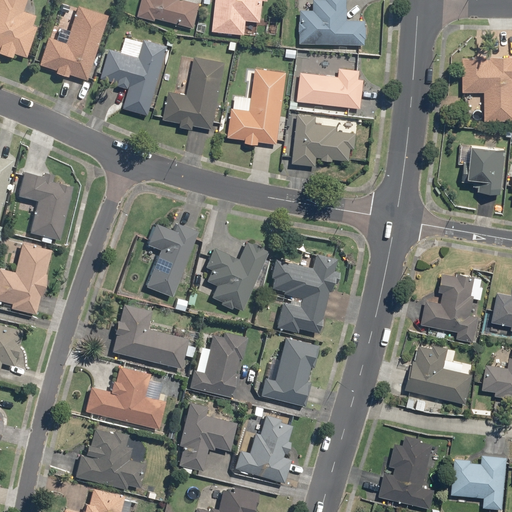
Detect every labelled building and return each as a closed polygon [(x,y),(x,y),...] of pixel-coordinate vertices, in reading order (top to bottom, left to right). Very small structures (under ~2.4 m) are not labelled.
[(0,0),(0,55),(8,59),(10,53),(23,57),(33,26),(28,24),(32,14),(20,10),(23,0),(0,0)] [(137,0),(133,17),(151,22),(152,18),(191,28),(197,4),(183,0),(137,0)] [(212,0),(209,32),(242,35),(244,21),(258,22),(260,0),(265,1),(265,0),(212,0)] [(297,9),(296,44),(364,45),(364,20),(344,19),(344,0),(309,0),(310,9),(297,9)] [(44,37),(35,65),(83,81),(105,15),(74,5),(62,43),(44,37)] [(121,109),(145,116),(165,45),(142,38),(136,57),(106,48),(98,79),(127,87),(121,109)] [(471,58),(459,58),(459,93),(481,93),(482,122),(511,121),(511,57),(484,57),(484,55),(471,55),(471,58)] [(190,125),(210,129),(223,62),(191,56),(184,95),(166,91),(160,119),(178,123),(177,127),(190,130),(190,125)] [(297,72),(294,101),(357,108),(361,79),(356,79),(357,70),(336,67),(335,76),(297,72)] [(255,142),(274,144),(284,72),(252,68),(247,110),(229,107),(225,138),(242,140),(242,143),(255,145),(255,142)] [(295,113),(289,164),(313,166),(314,157),(319,158),(319,160),(330,161),(330,159),(347,161),(348,149),(352,149),(354,133),(334,131),(335,126),(313,123),(314,116),(295,113)] [(503,148),(458,145),(457,161),(460,162),(459,182),(475,184),(474,192),(500,194),(503,148)] [(0,204),(11,160),(0,156),(0,204)] [(39,175),(20,171),(14,196),(33,201),(26,232),(57,240),(70,186),(49,181),(51,173),(40,171),(39,175)] [(142,287),(169,297),(195,231),(173,223),(170,230),(152,223),(143,244),(157,249),(142,287)] [(229,307),(239,311),(265,251),(243,241),(235,258),(211,248),(202,267),(208,269),(203,281),(213,285),(207,297),(218,302),(217,304),(228,308),(229,307)] [(32,314),(48,249),(18,242),(11,271),(0,268),(0,301),(8,303),(7,308),(32,314)] [(331,270),(334,257),(313,252),(309,267),(272,258),(267,278),(270,278),(267,288),(281,292),(280,294),(298,299),(296,306),(278,302),(272,328),(294,333),(295,329),(315,334),(328,283),(332,285),(335,271),(331,270)] [(454,339),(471,342),(476,316),(468,314),(471,298),(479,300),(481,287),(478,286),(480,278),(454,273),(453,276),(439,273),(436,292),(440,292),(438,303),(423,300),(418,325),(455,332),(454,339)] [(507,330),(511,330),(511,298),(511,295),(494,291),(488,322),(508,326),(507,330)] [(120,303),(108,352),(178,369),(186,338),(145,328),(150,310),(120,303)] [(0,363),(10,366),(19,329),(0,324),(0,363)] [(189,369),(185,387),(231,398),(237,373),(232,372),(235,358),(239,359),(244,337),(221,331),(220,336),(209,334),(206,349),(198,347),(192,370),(189,369)] [(261,377),(257,395),(301,407),(308,382),(304,381),(307,367),(311,368),(317,346),(282,337),(271,380),(261,377)] [(409,359),(402,389),(463,404),(473,366),(443,359),(446,348),(417,341),(412,360),(409,359)] [(507,406),(511,406),(511,344),(510,358),(506,357),(505,367),(483,364),(479,390),(493,392),(492,396),(508,398),(507,406)] [(87,386),(81,411),(156,429),(163,401),(142,396),(148,374),(115,366),(108,391),(87,386)] [(204,406),(188,403),(187,411),(181,410),(173,445),(179,446),(174,465),(200,471),(205,449),(211,450),(212,447),(227,451),(233,422),(202,415),(204,406)] [(236,449),(231,467),(281,483),(288,459),(279,456),(280,453),(284,454),(288,441),(284,440),(289,425),(278,422),(279,419),(262,414),(256,433),(251,432),(245,452),(236,449)] [(78,442),(71,477),(137,492),(143,463),(126,459),(128,447),(122,445),(125,434),(91,427),(87,444),(78,442)] [(382,472),(376,496),(428,509),(432,490),(420,487),(430,442),(402,435),(400,444),(392,443),(387,466),(391,467),(390,473),(382,472)] [(500,509),(505,457),(479,454),(478,463),(468,462),(468,460),(451,458),(448,495),(481,498),(481,507),(500,509)] [(77,511),(61,508),(60,511),(117,511),(122,494),(86,485),(79,511),(77,511)] [(193,508),(191,511),(250,511),(256,493),(230,487),(228,492),(219,489),(214,509),(207,507),(206,511),(193,508)]
